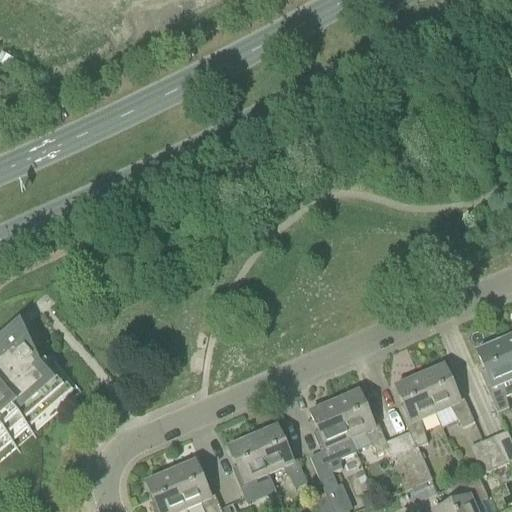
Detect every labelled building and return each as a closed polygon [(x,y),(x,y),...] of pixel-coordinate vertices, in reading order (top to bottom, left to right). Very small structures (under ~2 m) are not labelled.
[(30,350),(24,344),(17,336),(0,350),(0,464),(80,396),(51,362),(57,357),(56,355),(38,370),(25,354),(30,350)] [(511,341),(500,347),(511,373),(511,341)] [(511,373),(500,347),(477,357),(484,374),(479,376),(496,416),(508,412),(506,403),(511,400),(511,373)] [(456,386),(451,388),(444,371),(419,382),(436,420),(441,431),(457,425),(462,432),(474,427),(456,386)] [(421,427),(436,420),(419,382),(395,392),(403,409),(397,411),(415,452),(426,447),(421,427)] [(371,412),(365,414),(358,397),(333,408),(350,446),(365,440),(375,457),(388,452),(371,412)] [(321,457),(309,462),(323,496),(336,490),(330,477),(341,473),(338,464),(355,457),(350,446),(333,408),(310,418),(317,435),(312,437),(320,455),(321,457)] [(289,447),(284,449),(277,432),(252,443),(268,481),(283,475),(294,492),(306,487),(289,447)] [(504,468),(511,464),(511,447),(506,434),(492,441),(504,468)] [(492,473),(504,468),(492,441),(480,446),(492,473)] [(252,443),(229,453),(236,470),(231,472),(239,490),(247,510),(276,498),(268,481),(252,443)] [(418,489),(430,484),(419,458),(406,463),(418,489)] [(403,495),(418,489),(406,463),(392,469),(403,495)] [(219,511),(207,482),(202,484),(195,467),(169,478),(183,511),(194,511),(201,509),(202,511),(219,511)] [(183,511),(169,478),(146,488),(154,505),(148,507),(150,511),(183,511)] [(475,511),(473,508),(487,502),(477,479),(444,494),(451,509),(444,511),(475,511)] [(336,490),(323,496),(324,497),(330,511),(350,511),(341,488),(336,490)] [(313,511),(329,511),(324,497),(310,503),(313,511)]
